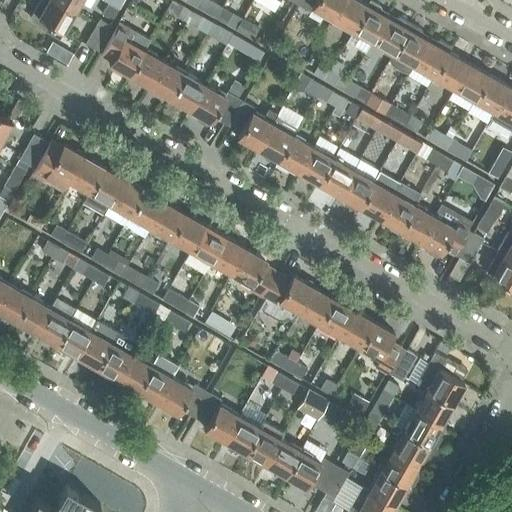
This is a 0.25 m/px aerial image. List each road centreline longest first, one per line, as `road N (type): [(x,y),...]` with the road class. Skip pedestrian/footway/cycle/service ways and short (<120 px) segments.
road 1 (residential): [(511,348),(0,53)]
road 2 (residential): [(190,483),(0,375)]
road 3 (residential): [(447,511),(511,402)]
